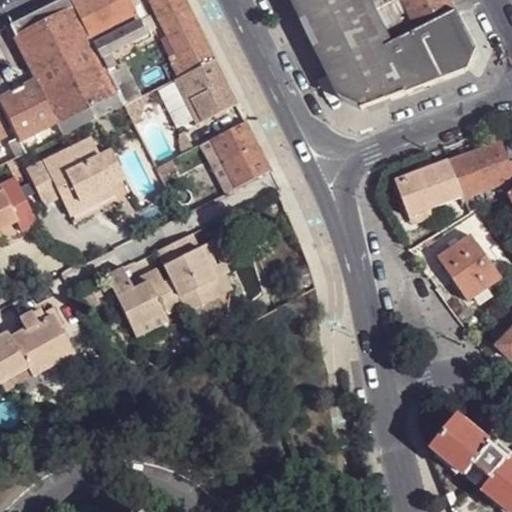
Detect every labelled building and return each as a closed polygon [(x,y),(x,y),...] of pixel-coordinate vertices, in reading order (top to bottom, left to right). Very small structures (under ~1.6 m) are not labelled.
[(70,0),(74,6),(100,58),(116,50),(133,41),(146,35),(127,0),(70,0)] [(149,0),(179,59),(187,74),(214,60),(183,0),(149,0)] [(291,0),(340,102),(364,110),(469,69),(475,51),(455,12),(417,32),(391,43),(373,11),(367,0),(291,0)] [(455,12),(449,0),(400,0),(417,31),(455,12)] [(74,6),(16,36),(48,98),(44,100),(56,121),(109,93),(117,89),(100,58),(74,6)] [(116,50),(123,65),(140,57),(133,41),(116,50)] [(117,89),(125,104),(139,97),(123,65),(116,50),(100,58),(117,89)] [(14,51),(8,53),(15,68),(22,65),(14,51)] [(187,74),(179,59),(171,63),(179,78),(187,74)] [(225,82),(214,60),(187,74),(197,96),(225,82)] [(56,121),(44,100),(34,82),(13,92),(0,99),(0,102),(18,138),(19,140),(56,121)] [(193,121),(174,82),(158,91),(177,130),(193,121)] [(204,122),(236,104),(225,82),(197,96),(192,98),(204,122)] [(0,99),(13,92),(8,84),(0,88),(0,99)] [(117,89),(109,93),(117,109),(125,104),(117,89)] [(136,127),(146,123),(142,116),(145,104),(154,100),(150,92),(139,97),(125,104),(136,127)] [(117,109),(109,93),(56,121),(63,136),(117,109)] [(237,188),(270,172),(245,122),(213,140),(237,188)] [(183,154),(195,148),(186,132),(181,134),(180,149),(183,154)] [(28,169),(44,203),(60,195),(66,206),(95,190),(99,198),(112,192),(109,186),(103,176),(122,167),(114,149),(99,156),(90,137),(28,169)] [(26,154),(21,140),(8,145),(15,158),(26,154)] [(237,188),(213,140),(201,145),(225,195),(237,188)] [(511,173),(510,167),(501,144),(449,163),(451,166),(462,195),(470,215),(479,211),(484,209),(481,198),(511,185),(511,173)] [(449,163),(437,169),(438,172),(451,166),(449,163)] [(451,166),(438,172),(450,201),(462,195),(451,166)] [(109,186),(125,177),(122,167),(103,176),(109,186)] [(437,169),(403,181),(399,189),(412,220),(431,212),(452,205),(450,201),(438,172),(437,169)] [(0,230),(1,230),(19,222),(1,189),(0,190),(0,230)] [(66,206),(70,214),(99,198),(95,190),(66,206)] [(431,212),(412,220),(416,229),(435,222),(431,212)] [(163,266),(185,308),(195,331),(226,315),(219,300),(222,298),(199,250),(195,251),(187,235),(156,251),(163,266)] [(467,301),(501,278),(477,243),(475,243),(470,235),(438,257),(467,301)] [(228,273),(214,244),(199,250),(222,298),(233,292),(224,275),(228,273)] [(156,270),(177,312),(185,308),(163,266),(156,270)] [(106,276),(133,332),(177,312),(156,270),(144,276),(147,283),(133,289),(122,268),(106,276)] [(177,312),(133,332),(137,341),(181,320),(177,312)] [(60,363),(73,355),(52,319),(38,327),(32,320),(21,327),(27,335),(12,344),(28,371),(32,380),(46,372),(60,363)] [(0,388),(28,371),(12,344),(7,333),(0,337),(0,388)] [(511,335),(499,349),(511,360),(511,335)] [(60,363),(46,372),(52,383),(68,376),(60,363)] [(506,511),(511,511),(511,464),(506,460),(495,450),(459,421),(433,452),(466,478),(476,468),(493,482),(484,493),(506,511)] [(511,455),(499,444),(495,450),(506,460),(511,455)]
